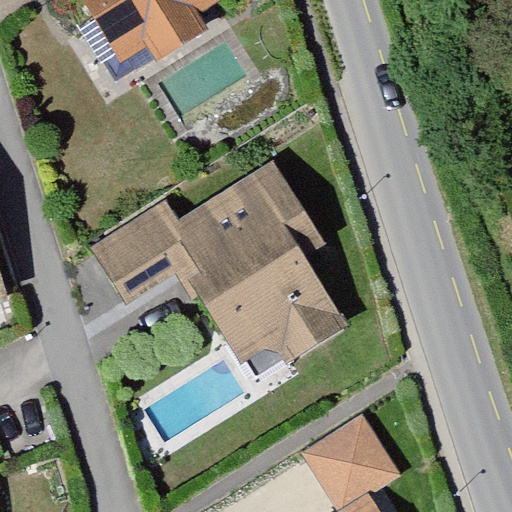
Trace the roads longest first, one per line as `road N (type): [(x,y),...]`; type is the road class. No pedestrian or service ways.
road 1 (tertiary): [(501,511),(341,0)]
road 2 (residential): [(0,148),(111,511)]
